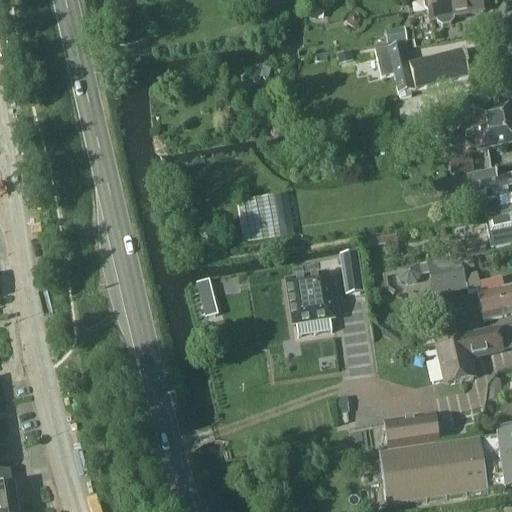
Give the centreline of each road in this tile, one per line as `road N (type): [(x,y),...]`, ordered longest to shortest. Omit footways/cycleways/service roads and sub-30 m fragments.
road 1 (secondary): [(191,511),(65,0)]
road 2 (residential): [(82,511),(43,384),(0,139)]
